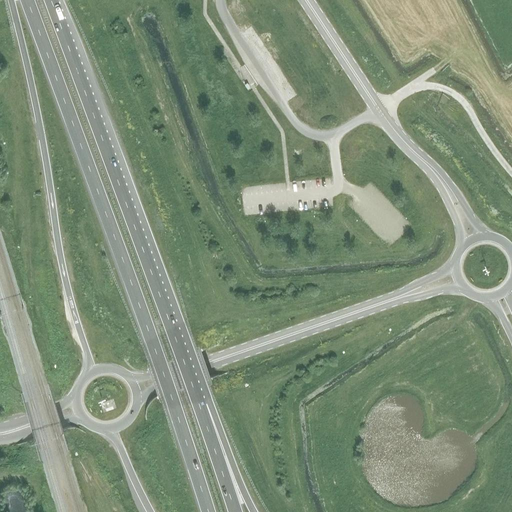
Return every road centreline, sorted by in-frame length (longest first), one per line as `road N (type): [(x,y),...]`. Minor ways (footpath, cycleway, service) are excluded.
road 1 (trunk): [(26,0),(207,511)]
road 2 (trunk): [(199,408),(50,0)]
road 3 (trunk): [(10,0),(87,374)]
road 4 (tertiary): [(445,187),(392,130),(305,0)]
road 5 (secondary): [(403,295),(189,370)]
road 6 (track): [(473,296),(459,318),(345,391),(337,427)]
road 7 (track): [(378,110),(413,87),(443,89),(461,101),(511,173)]
